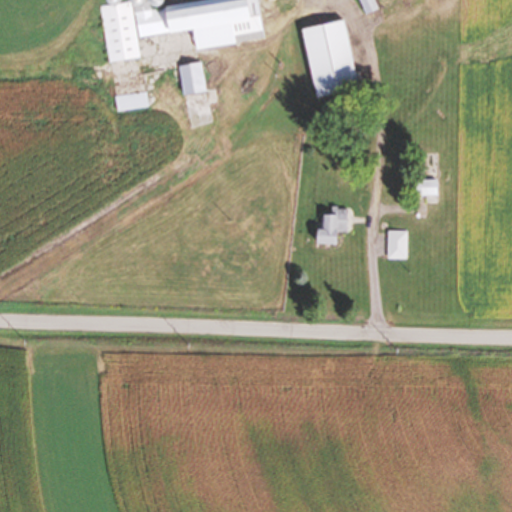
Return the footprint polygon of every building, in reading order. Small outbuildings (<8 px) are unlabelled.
[(256,0),(196,0),(162,5),(161,0),(134,0),(135,1),(101,6),(108,62),(139,57),(136,37),(191,30),(193,49),(261,40),(256,0)] [(379,8),(375,0),(360,0),(366,13),(379,8)] [(300,28),(313,97),(356,89),(344,20),(300,28)] [(203,92),(201,63),(178,65),(180,94),(203,92)] [(116,110),(146,107),(145,93),(115,96),(116,110)] [(350,232),(350,209),(333,209),(333,215),(321,215),(321,229),(314,229),(314,244),(339,244),(339,232),(350,232)] [(388,231),(388,259),(408,259),(408,231),(388,231)]
